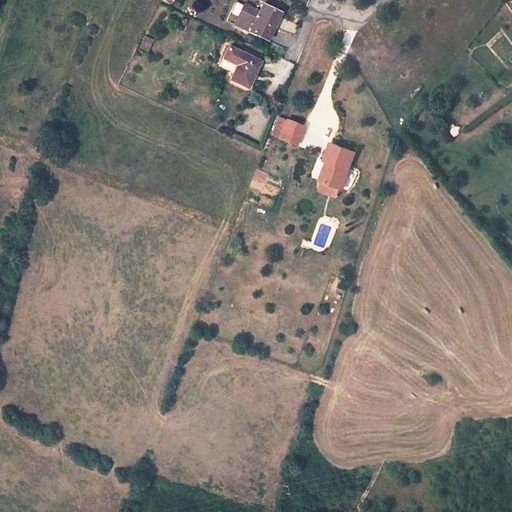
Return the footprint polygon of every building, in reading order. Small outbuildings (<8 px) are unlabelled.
[(274,37),(286,7),(268,0),(249,0),(244,13),(258,20),(255,29),(274,37)] [(255,85),(267,58),(231,44),(226,56),(242,63),(237,77),(255,85)] [(306,139),(313,120),(296,114),(289,133),(306,139)] [(354,183),(366,145),(341,137),(336,155),(342,157),(340,165),(337,164),(333,175),(335,176),(343,179),(352,182),(354,183)] [(348,191),(352,182),(343,179),(335,176),(332,186),(348,191)]
